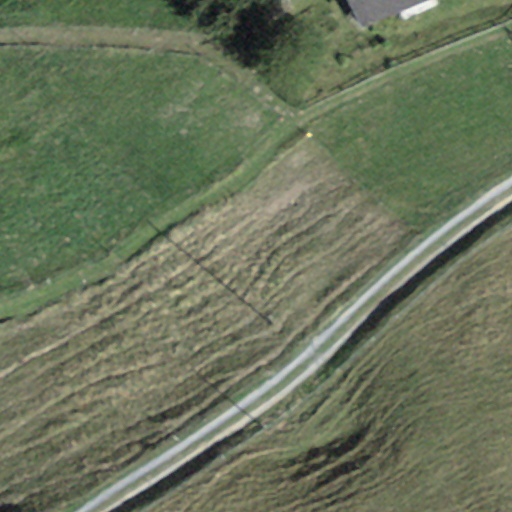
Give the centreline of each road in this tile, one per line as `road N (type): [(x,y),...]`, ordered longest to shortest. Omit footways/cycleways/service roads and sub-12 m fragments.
road 1 (track): [(0,304),(106,269),(310,116),(511,29)]
road 2 (unclassified): [(96,511),(230,426),(511,198)]
